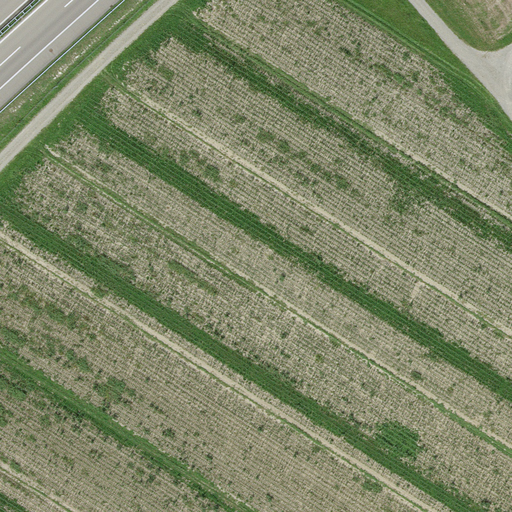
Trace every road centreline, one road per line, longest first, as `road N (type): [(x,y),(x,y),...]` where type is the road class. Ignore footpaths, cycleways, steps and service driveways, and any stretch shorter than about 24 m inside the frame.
road 1 (track): [(0,167),(169,0)]
road 2 (track): [(418,0),(511,108)]
